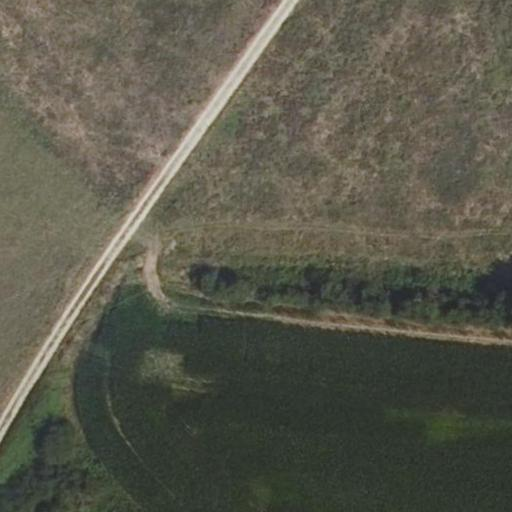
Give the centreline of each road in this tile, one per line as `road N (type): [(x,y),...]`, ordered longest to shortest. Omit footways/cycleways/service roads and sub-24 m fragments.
road 1 (track): [(295,0),(181,160),(0,447)]
road 2 (track): [(120,256),(162,293),(511,328)]
